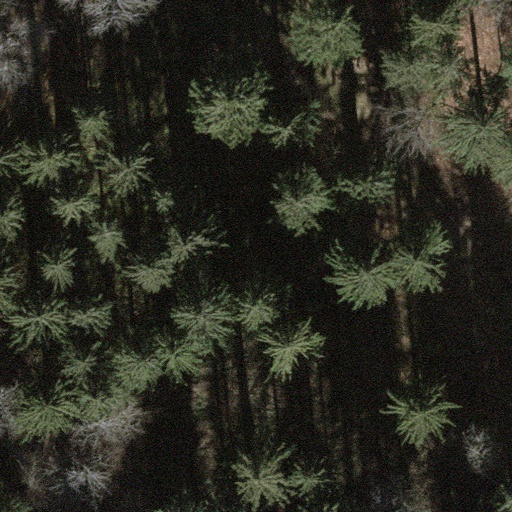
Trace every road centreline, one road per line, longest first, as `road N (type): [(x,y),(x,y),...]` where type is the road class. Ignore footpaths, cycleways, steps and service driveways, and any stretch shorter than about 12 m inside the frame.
road 1 (track): [(511,291),(344,75),(305,0)]
road 2 (track): [(0,397),(99,511)]
